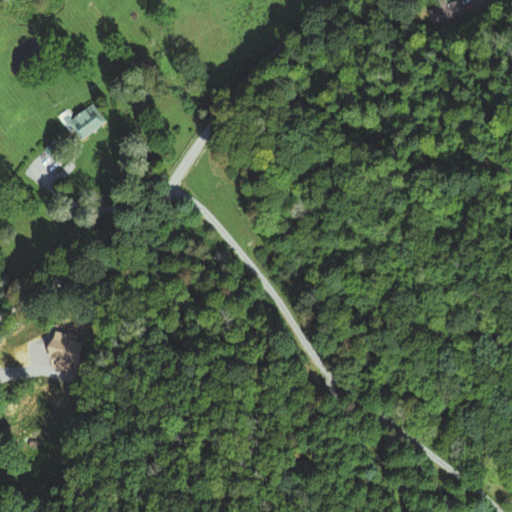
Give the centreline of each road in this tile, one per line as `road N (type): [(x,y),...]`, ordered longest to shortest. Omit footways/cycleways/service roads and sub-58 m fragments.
road 1 (residential): [(0,318),(127,240),(238,89),(343,0)]
road 2 (residential): [(168,184),(217,224),(322,372),(499,511)]
